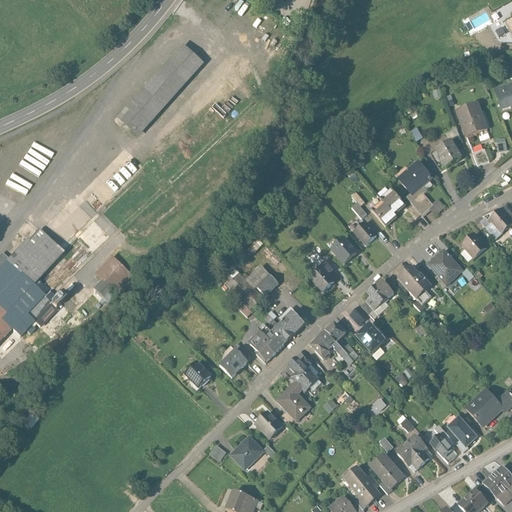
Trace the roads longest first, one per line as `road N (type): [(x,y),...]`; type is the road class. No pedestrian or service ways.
road 1 (residential): [(135,511),(267,378),(438,228)]
road 2 (secondary): [(167,0),(88,79),(0,127)]
road 3 (residential): [(396,511),(511,446)]
